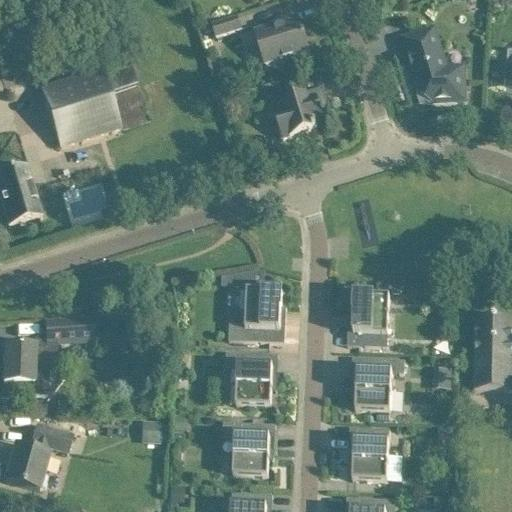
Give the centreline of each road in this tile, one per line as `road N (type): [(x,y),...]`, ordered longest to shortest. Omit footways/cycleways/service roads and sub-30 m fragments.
road 1 (residential): [(307,511),(319,236),(305,188)]
road 2 (residential): [(0,285),(305,188)]
road 3 (residential): [(390,160),(344,0)]
road 4 (residential): [(511,168),(475,155),(390,160)]
